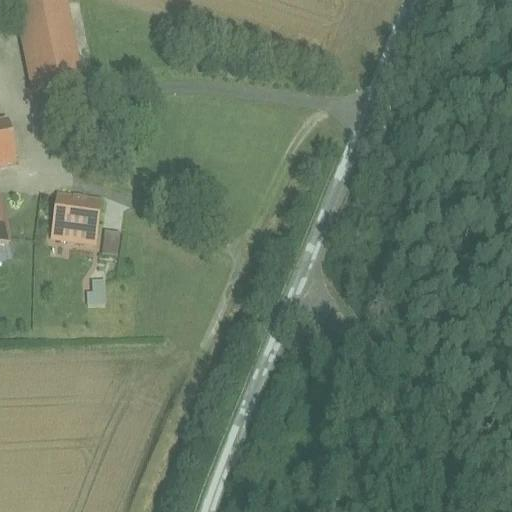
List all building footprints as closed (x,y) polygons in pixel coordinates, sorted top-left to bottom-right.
[(81,90),(64,1),(17,9),(32,100),(81,90)] [(0,170),(15,167),(7,124),(0,125),(0,170)] [(99,204),(54,200),(50,243),(95,247),(99,204)] [(0,205),(0,248),(8,246),(0,205)] [(110,235),(108,257),(124,258),(126,236),(110,235)] [(12,249),(0,250),(0,261),(14,260),(12,249)] [(111,308),(110,282),(93,283),(95,309),(111,308)]
